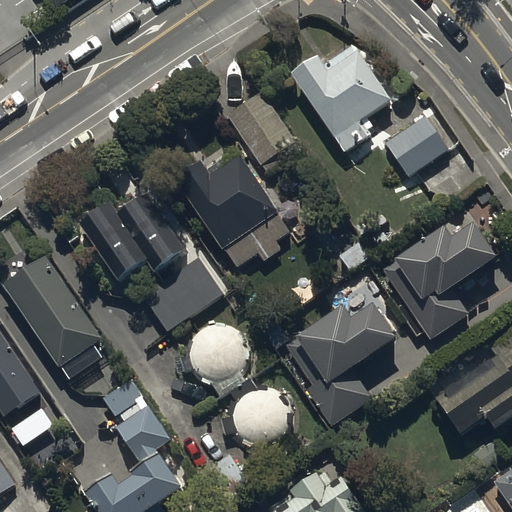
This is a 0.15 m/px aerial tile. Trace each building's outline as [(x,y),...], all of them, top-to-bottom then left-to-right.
[(49,0),(56,11),(74,0),(49,0)] [(321,62),(293,81),(346,158),(373,140),(370,136),(375,132),(369,124),(395,106),(356,49),(326,70),(321,62)] [(263,96),(229,119),(268,177),(302,154),(263,96)] [(425,120),(386,147),(410,181),(449,154),(425,120)] [(277,247),(293,237),(239,156),(209,177),(203,169),(177,187),(237,274),(259,258),(266,267),(283,255),(277,247)] [(190,259),(150,203),(123,222),(116,211),(85,233),(123,288),(150,269),(159,281),(190,259)] [(447,235),(387,275),(432,344),(471,318),(457,297),(501,267),(478,233),(456,248),(447,235)] [(371,261),(360,247),(336,265),(347,280),(371,261)] [(225,299),(199,261),(145,298),(172,336),(225,299)] [(51,263),(7,293),(62,374),(106,345),(51,263)] [(400,346),(377,312),(356,327),(348,314),(309,341),(307,337),(288,350),(311,384),(305,388),(334,431),(375,403),(356,375),(400,346)] [(189,346),(188,350),(188,355),(188,360),(189,365),(191,370),(193,374),(197,378),(200,381),(204,383),(209,385),(214,387),(219,387),(224,387),(228,386),(233,384),(237,381),(241,378),(244,374),(247,370),(249,366),(250,361),(250,356),(250,351),(249,347),(247,342),(245,338),(242,334),(238,331),(234,328),(229,326),(224,325),(220,324),(215,325),(210,326),(205,328),(201,330),(197,333),(194,337),(191,341),(189,346)] [(45,397),(0,329),(0,411),(7,422),(45,397)] [(511,338),(495,351),(501,360),(438,405),(462,439),(487,422),(499,439),(511,429),(511,338)] [(116,434),(142,472),(119,489),(116,484),(88,504),(93,511),(162,511),(186,495),(158,454),(173,444),(132,382),(103,402),(117,422),(121,419),(127,427),(116,434)] [(238,408),(236,412),(234,416),(233,421),(233,425),(234,429),(235,434),(237,438),(240,441),(243,445),(246,447),(250,449),(254,451),(259,452),(263,452),(268,451),(272,450),(276,448),(280,446),(283,442),(286,439),(288,435),(289,431),(290,426),(290,422),(290,418),(288,413),(286,409),(284,406),(281,402),(277,400),(273,398),(269,396),(265,395),(260,395),(256,396),(251,397),(247,399),(244,401),(240,405),(238,408)] [(505,461),(494,445),(472,459),(483,475),(505,461)] [(251,490),(230,459),(200,480),(221,511),(251,490)] [(0,500),(18,488),(0,462),(0,500)] [(511,472),(496,483),(511,507),(511,472)] [(363,511),(342,480),(334,485),(327,474),(271,511),(363,511)]
